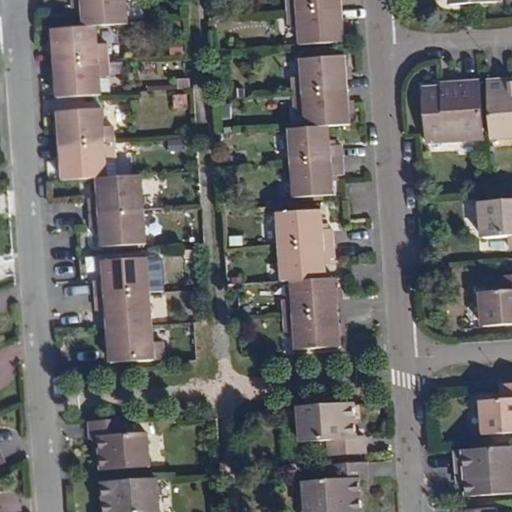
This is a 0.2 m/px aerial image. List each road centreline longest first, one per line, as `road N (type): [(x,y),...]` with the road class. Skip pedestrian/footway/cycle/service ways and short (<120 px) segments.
road 1 (residential): [(15,22),(47,511)]
road 2 (residential): [(396,361),(376,46)]
road 3 (residential): [(405,511),(396,361)]
road 4 (residential): [(376,46),(511,37)]
